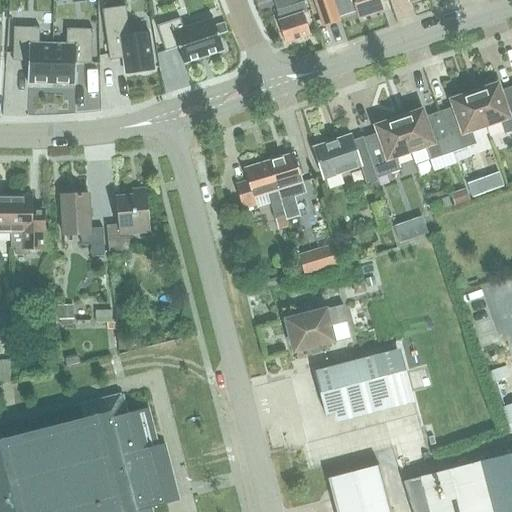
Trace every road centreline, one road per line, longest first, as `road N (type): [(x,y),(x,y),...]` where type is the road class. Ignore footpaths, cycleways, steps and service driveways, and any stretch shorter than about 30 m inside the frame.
road 1 (unclassified): [(270,511),(169,119)]
road 2 (unclassified): [(272,85),(511,4)]
road 3 (unclassified): [(0,136),(101,132),(169,119)]
